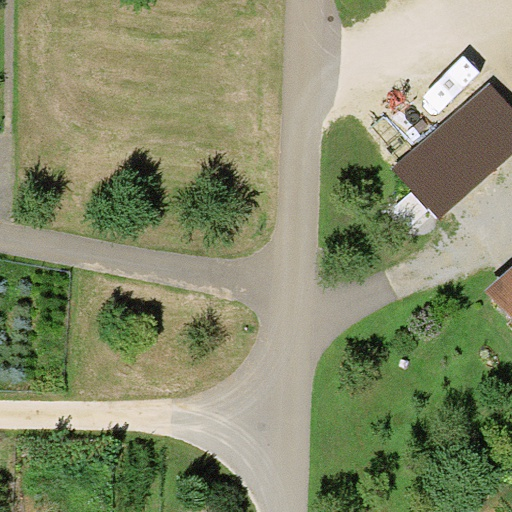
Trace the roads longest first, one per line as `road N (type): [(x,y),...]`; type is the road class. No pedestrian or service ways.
road 1 (unclassified): [(279,511),(293,325),(300,0)]
road 2 (track): [(282,421),(0,419)]
